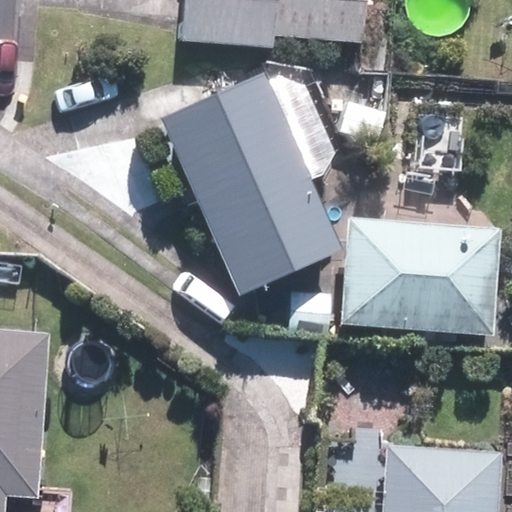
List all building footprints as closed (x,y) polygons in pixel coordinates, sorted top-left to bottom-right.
[(354,0),(180,0),(178,39),(264,45),(264,37),(351,43),(354,0)] [(250,79),(151,122),(228,296),(326,253),(250,79)] [(485,236),(341,225),(334,321),(478,332),(485,236)] [(0,494),(26,497),(37,337),(0,334),(0,494)] [(484,511),(488,453),(379,446),(374,511),(484,511)]
